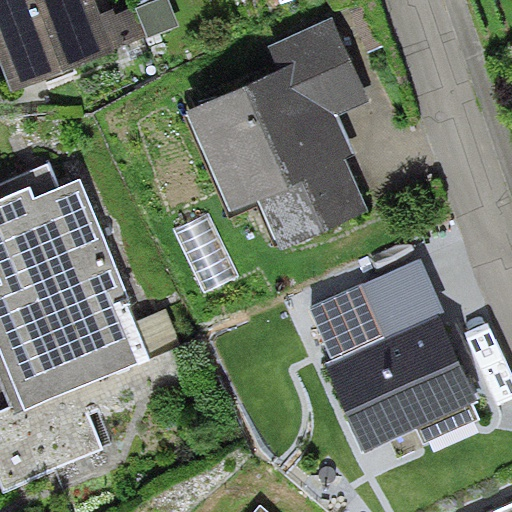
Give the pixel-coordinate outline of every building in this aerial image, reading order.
[(100,22),(92,0),(0,0),(0,53),(13,89),(140,42),(129,11),(100,22)] [(262,184),(286,239),(369,204),(330,110),(367,95),(336,22),(277,47),(283,61),(195,98),(236,195),(262,184)] [(0,414),(0,482),(4,492),(113,448),(90,392),(155,366),(80,183),(34,201),(32,195),(1,207),(0,203),(0,381),(12,410),(0,414)] [(333,366),(435,318),(445,313),(420,261),(308,313),(333,366)] [(333,366),(372,449),(416,429),(471,404),(435,318),(333,366)] [(471,404),(416,429),(425,450),(480,423),(471,404)]
